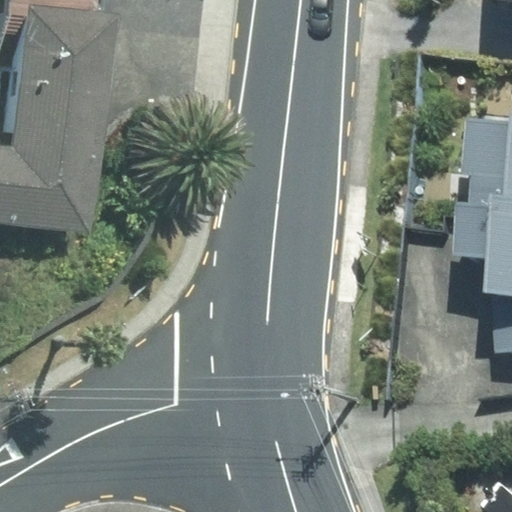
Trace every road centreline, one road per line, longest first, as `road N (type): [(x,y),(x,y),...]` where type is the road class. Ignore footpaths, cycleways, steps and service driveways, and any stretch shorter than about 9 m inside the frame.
road 1 (tertiary): [(266,384),(300,0)]
road 2 (secondary): [(266,384),(148,408),(0,485)]
road 3 (secondary): [(292,511),(266,384)]
